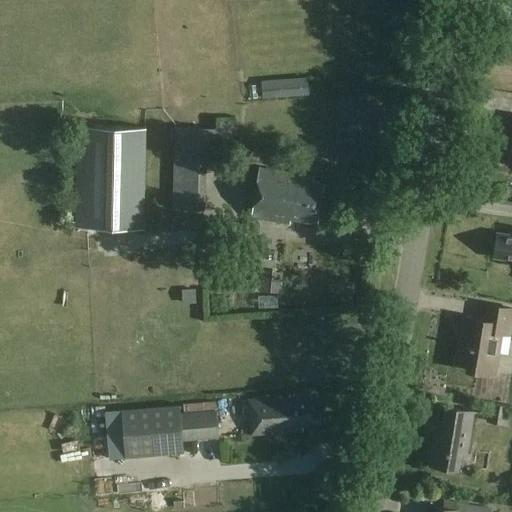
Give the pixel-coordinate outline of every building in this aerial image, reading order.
[(145,128),(77,127),(75,226),(143,228),(145,128)] [(221,130),(175,129),(173,210),(205,211),(206,162),(220,163),(221,130)] [(315,176),(260,167),(251,217),(290,223),(291,219),(317,223),(324,183),(314,181),(315,176)] [(511,235),(497,233),(493,257),(511,259),(511,235)] [(511,319),(511,308),(484,304),(482,320),(464,317),(456,363),(470,365),(469,370),(495,374),(502,333),(509,335),(511,319)] [(319,423),(316,394),(295,396),(295,395),(248,399),(251,435),(273,433),(272,429),(282,428),(282,432),(303,430),(303,425),(319,423)] [(180,413),(179,405),(122,410),(127,457),(183,452),(182,441),(219,437),(216,410),(180,413)] [(474,411),(440,406),(430,465),(458,470),(460,453),(466,454),(474,411)] [(489,511),(490,509),(445,501),(444,508),(429,505),(428,511),(489,511)]
